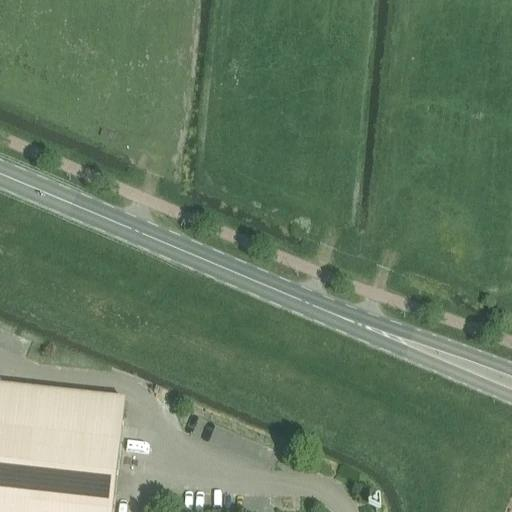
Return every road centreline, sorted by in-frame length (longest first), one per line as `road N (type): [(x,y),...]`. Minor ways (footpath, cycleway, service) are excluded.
road 1 (secondary): [(350,321),(0,178)]
road 2 (unknown): [(211,459),(115,386),(0,368)]
road 3 (secondary): [(350,321),(511,397)]
road 4 (secondary): [(511,370),(350,321)]
road 5 (unknown): [(344,511),(211,459)]
